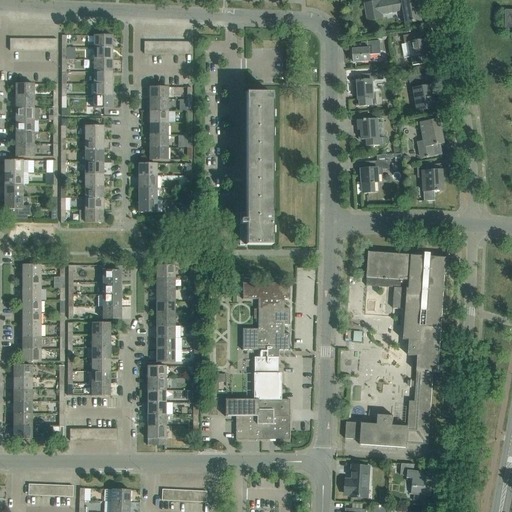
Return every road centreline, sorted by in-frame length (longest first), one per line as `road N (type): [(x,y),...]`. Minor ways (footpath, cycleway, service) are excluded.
road 1 (residential): [(453,511),(473,224)]
road 2 (residential): [(316,469),(325,449),(331,222)]
road 3 (residential): [(0,4),(232,15)]
road 4 (residential): [(473,224),(465,113),(443,0)]
road 5 (residential): [(237,227),(232,15)]
road 6 (residential): [(331,222),(331,47),(323,26)]
road 7 (residential): [(331,222),(473,224)]
